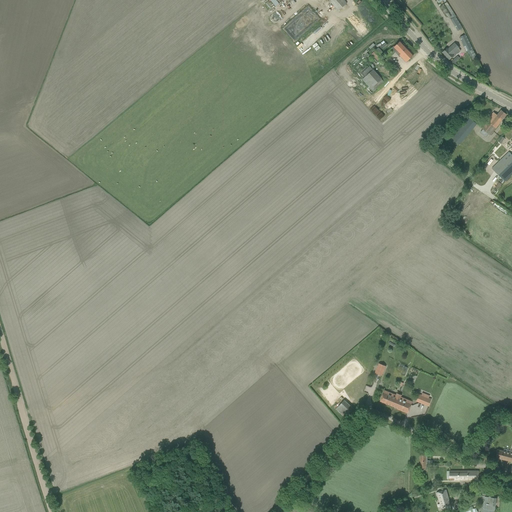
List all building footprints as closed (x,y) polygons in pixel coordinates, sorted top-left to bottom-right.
[(328,0),(338,11),(347,3),(343,0),(328,0)] [(462,28),(455,17),(450,20),(457,31),(462,28)] [(476,56),(465,34),(459,38),(466,52),(467,52),(472,58),(476,56)] [(400,56),(405,63),(413,56),(400,41),(394,47),(393,47),(385,54),(388,58),(394,53),(392,52),(395,49),(399,54),(398,56),(399,57),(400,56)] [(448,50),(447,48),(442,52),(449,60),(453,56),(454,57),(460,51),(459,49),(455,44),(448,50)] [(382,57),(375,50),(371,54),(377,61),(382,57)] [(381,79),(373,69),(369,66),(361,74),(365,77),(362,80),(373,92),(384,82),(381,79)] [(493,112),(480,128),(489,136),(506,115),(501,110),(497,115),(493,112)] [(466,115),(449,136),(459,145),(476,124),(466,115)] [(492,169),(505,182),(511,174),(511,155),(502,146),(492,155),(499,161),(492,169)] [(454,167),(461,173),(464,169),(457,163),(454,167)] [(486,178),(487,178),(486,177),(486,176),(486,175),(486,174),(485,174),(485,173),(484,172),(483,172),(482,172),(481,171),(480,171),(479,172),(478,172),(477,172),(477,173),(476,173),(476,174),(475,174),(475,175),(475,176),(474,176),(474,177),(474,178),(474,179),(475,180),(475,181),(476,182),(477,183),(478,183),(479,183),(479,184),(480,184),(481,184),(482,183),(483,183),(484,183),(484,182),(485,182),(485,181),(486,181),(486,180),(486,179),(486,178)] [(374,373),(382,376),(386,366),(378,363),(374,373)] [(393,407),(399,394),(396,393),(395,395),(384,391),(379,401),(393,407)] [(407,413),(412,402),(400,397),(401,395),(399,394),(393,407),(407,413)] [(418,402),(428,406),(431,400),(421,395),(418,402)] [(335,408),(345,417),(352,409),(342,400),(335,408)] [(495,458),(511,462),(511,451),(511,453),(497,450),(495,458)] [(478,480),(478,471),(449,471),(449,480),(478,480)] [(446,490),(437,492),(441,509),(450,506),(446,490)] [(495,506),(496,498),(486,497),(485,497),(483,509),(494,511),(494,510),(495,506)]
